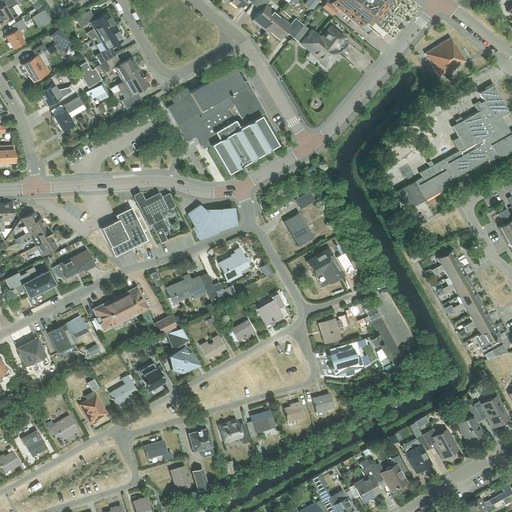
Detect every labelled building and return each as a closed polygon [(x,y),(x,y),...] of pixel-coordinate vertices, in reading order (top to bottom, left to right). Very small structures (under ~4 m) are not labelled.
[(0,0),(0,4),(1,6),(0,6),(0,24),(10,18),(15,15),(20,12),(15,4),(20,1),(18,0),(0,0)] [(254,0),(252,4),(259,10),(252,20),(264,30),(265,28),(276,15),(264,5),(268,0),(254,0)] [(314,0),(307,0),(304,4),(311,9),(317,2),(314,0)] [(331,0),(329,3),(357,26),(361,21),(366,25),(369,21),(374,24),(392,2),(389,0),(331,0)] [(323,2),(319,7),(330,15),(334,11),(323,2)] [(87,10),(74,18),(79,28),(88,22),(96,36),(112,26),(113,25),(105,11),(92,19),(87,10)] [(37,14),(31,18),(36,27),(48,19),(43,11),(37,14)] [(284,30),(292,36),(301,25),(293,18),(288,25),(276,15),(265,28),(278,38),(284,30)] [(20,35),(18,30),(22,28),(18,21),(9,27),(11,31),(3,36),(11,49),(21,42),(18,36),(20,35)] [(326,63),(335,50),(329,46),(333,41),(329,38),(337,27),(331,22),(323,33),(324,35),(321,39),(309,30),(309,31),(301,25),(292,36),(300,43),(326,63)] [(96,36),(93,37),(96,43),(99,41),(104,49),(98,53),(93,56),(98,64),(104,61),(114,55),(109,46),(120,40),(112,26),(96,36)] [(69,43),(57,29),(48,36),(54,43),(52,45),(58,52),(69,43)] [(423,53),(437,76),(463,61),(453,44),(452,45),(448,38),(423,53)] [(30,58),(20,64),(30,82),(41,75),(45,73),(46,71),(46,69),(44,65),(37,54),(42,52),(45,50),(41,44),(30,50),(33,56),(30,58)] [(98,64),(98,65),(101,71),(107,67),(109,70),(113,68),(120,81),(121,82),(137,72),(138,71),(130,57),(119,63),(114,55),(104,61),(98,64)] [(84,62),(74,68),(86,88),(91,86),(99,80),(100,80),(93,69),(89,71),(84,62)] [(205,138),(225,173),(274,144),(257,115),(263,112),(245,80),(240,82),(231,66),(188,92),(185,88),(176,93),(179,98),(165,106),(185,140),(194,135),(197,138),(198,138),(200,142),(205,138)] [(120,81),(114,85),(122,99),(119,100),(124,110),(130,106),(140,100),(135,92),(145,86),(137,72),(121,82),(120,81)] [(92,88),(83,93),(87,100),(94,96),(97,101),(108,94),(106,92),(101,82),(100,83),(99,80),(91,86),(92,88)] [(50,84),(37,92),(45,106),(58,98),(68,92),(65,88),(54,91),(50,84)] [(420,177),(413,181),(423,199),(424,199),(450,184),(448,179),(453,176),(453,177),(484,159),(486,163),(495,158),(496,159),(511,149),(511,131),(509,133),(499,116),(506,112),(491,85),(477,92),(482,101),(478,103),(477,101),(471,104),(476,111),(460,120),(458,117),(458,118),(454,120),(453,120),(455,123),(449,126),(455,137),(450,140),(456,151),(437,161),(431,165),(428,160),(425,162),(428,167),(417,172),(420,177)] [(71,124),(64,113),(81,104),(76,97),(60,106),(62,110),(51,116),(60,131),(71,124)] [(0,162),(11,162),(10,150),(10,145),(0,145),(0,162)] [(380,169),(375,172),(380,182),(385,179),(380,169)] [(394,192),(403,208),(404,210),(407,208),(423,199),(413,181),(408,184),(394,192)] [(292,199),(297,208),(298,210),(313,201),(307,191),(292,199)] [(146,204),(139,208),(147,224),(147,225),(149,224),(159,242),(164,239),(161,233),(167,230),(157,212),(164,209),(165,210),(168,208),(173,206),(167,193),(159,197),(158,194),(157,193),(157,194),(144,201),(146,204)] [(9,203),(0,202),(0,230),(2,231),(1,220),(9,220),(9,219),(9,206),(9,203)] [(194,208),(187,214),(193,228),(193,229),(197,238),(212,232),(213,230),(231,223),(228,210),(216,211),(216,213),(214,213),(202,214),(203,212),(200,208),(197,206),(194,208)] [(115,220),(99,228),(113,257),(145,240),(131,212),(129,208),(129,207),(127,208),(113,215),(115,220)] [(508,215),(505,208),(504,208),(500,210),(504,217),(508,215)] [(504,217),(500,210),(496,213),(500,219),(504,217)] [(26,231),(17,236),(19,239),(44,227),(38,216),(35,218),(32,212),(22,217),(20,219),(23,224),(26,231)] [(297,212),(282,221),(286,230),(288,229),(297,245),(296,246),(311,238),(297,212)] [(511,231),(506,221),(496,226),(505,243),(511,239),(511,231)] [(44,227),(19,239),(20,243),(29,238),(33,245),(49,237),(44,227)] [(33,245),(24,249),(25,253),(34,248),(38,255),(54,247),(49,237),(33,245)] [(233,254),(216,263),(222,274),(222,275),(221,275),(225,283),(235,278),(233,273),(236,271),(246,266),(237,248),(231,250),(233,254)] [(455,258),(449,248),(434,257),(438,264),(440,267),(455,258)] [(305,262),(313,276),(320,272),(327,283),(342,275),(327,249),(305,262)] [(61,278),(64,277),(64,278),(82,268),(83,270),(92,265),(85,251),(76,255),(51,268),(56,276),(59,277),(61,278)] [(440,267),(438,264),(433,267),(436,272),(441,269),(445,276),(460,268),(455,258),(440,267)] [(14,273),(2,279),(8,290),(14,287),(14,288),(16,291),(21,288),(26,297),(51,284),(45,271),(29,280),(27,277),(34,273),(31,267),(24,270),(25,273),(16,277),(14,273)] [(465,277),(460,268),(445,276),(449,283),(450,285),(465,277)] [(203,294),(196,276),(188,279),(186,273),(181,275),(182,280),(164,287),(171,303),(190,295),(192,299),(203,294)] [(450,285),(449,283),(444,285),(447,291),(451,288),(455,295),(470,286),(465,277),(450,285)] [(217,282),(204,288),(210,302),(229,295),(226,288),(220,290),(217,282)] [(476,296),(470,286),(455,295),(459,302),(461,304),(476,296)] [(101,327),(133,311),(134,312),(144,307),(136,291),(128,295),(126,292),(92,309),(96,317),(101,327)] [(254,309),(252,311),(255,317),(257,315),(263,325),(280,315),(276,308),(282,305),(276,293),(269,297),(270,299),(253,309),(254,309)] [(476,296),(461,304),(459,302),(454,304),(457,310),(462,307),(466,314),(481,305),(476,296)] [(371,303),(361,308),(364,313),(373,308),(371,303)] [(486,315),(481,305),(466,314),(469,321),(471,323),(486,315)] [(376,313),(373,308),(364,313),(367,318),(376,313)] [(367,318),(369,323),(379,318),(376,313),(367,318)] [(177,315),(171,317),(174,324),(180,321),(177,315)] [(343,315),(336,317),(337,320),(333,321),(333,319),(317,323),(323,343),(335,340),(333,334),(337,333),(335,328),(346,325),(343,315)] [(476,333),(491,325),(486,315),(471,323),(469,321),(465,323),(468,328),(472,326),(476,333)] [(167,316),(153,323),(159,334),(173,327),(167,316)] [(56,353),(69,347),(63,334),(81,325),(77,317),(46,333),(56,353)] [(95,330),(101,327),(96,317),(91,320),(95,330)] [(379,318),(369,323),(372,328),(382,323),(379,318)] [(246,320),(229,330),(235,341),(252,331),(246,320)] [(384,328),(382,323),(372,328),(375,333),(384,328)] [(477,334),(472,336),(480,351),(499,341),(496,336),(497,335),(491,325),(476,333),(477,334)] [(93,327),(86,330),(91,340),(97,337),(93,327)] [(178,327),(165,332),(169,341),(178,343),(186,339),(178,327)] [(384,328),(375,333),(377,338),(387,333),(384,328)] [(390,338),(387,333),(377,338),(380,343),(390,338)] [(204,341),(198,345),(205,358),(222,348),(215,335),(209,339),(211,343),(207,345),(204,341)] [(375,336),(370,339),(374,346),(379,343),(375,336)] [(390,338),(380,343),(383,348),(392,343),(390,338)] [(23,344),(16,348),(18,353),(18,356),(19,358),(22,362),(24,366),(43,356),(41,351),(40,347),(39,345),(37,344),(37,343),(35,339),(26,343),(25,343),(24,343),(23,344)] [(146,339),(139,343),(146,355),(153,351),(146,339)] [(354,340),(326,349),(328,354),(326,355),(332,375),(345,374),(348,374),(350,373),(361,366),(354,340)] [(100,341),(92,345),(94,349),(102,345),(100,341)] [(395,348),(392,343),(383,348),(385,354),(395,348)] [(501,344),(490,350),(493,356),(505,352),(501,344)] [(180,373),(192,363),(182,347),(174,352),(173,351),(166,355),(167,355),(165,356),(171,370),(180,373)] [(388,359),(398,354),(395,348),(385,354),(388,359)] [(150,362),(134,371),(146,391),(162,382),(150,362)] [(130,397),(125,389),(131,385),(125,375),(120,379),(123,384),(107,393),(115,406),(130,397)] [(91,379),(85,383),(90,390),(96,387),(91,379)] [(96,418),(104,413),(91,391),(83,396),(85,400),(78,404),(88,421),(95,417),(96,418)] [(327,393),(310,398),(314,412),(331,407),(327,393)] [(10,394),(0,399),(0,406),(13,400),(10,394)] [(472,404),(472,405),(480,420),(485,417),(490,427),(506,418),(496,399),(492,402),(490,398),(478,405),(477,402),(472,404)] [(293,405),(282,408),(286,421),(302,417),(298,402),(292,403),(293,405)] [(481,434),(474,423),(480,420),(472,405),(466,408),(470,415),(455,424),(461,435),(462,435),(466,442),(472,438),(473,439),(481,434)] [(268,411),(249,416),(249,415),(249,416),(250,421),(245,423),(248,436),(255,435),(253,428),(256,427),(257,431),(273,427),(268,411)] [(51,425),(49,421),(45,423),(53,437),(58,434),(60,439),(75,430),(67,415),(51,425)] [(217,426),(222,442),(239,437),(241,444),(247,442),(243,425),(236,427),(234,420),(226,422),(226,423),(217,426)] [(206,428),(205,428),(185,433),(186,434),(191,452),(210,447),(205,429),(206,428)] [(34,429),(19,438),(23,445),(29,455),(34,452),(35,454),(45,448),(38,436),(34,429)] [(434,435),(431,429),(420,435),(423,440),(426,446),(431,443),(440,458),(456,449),(445,429),(434,435)] [(391,434),(386,437),(390,444),(395,441),(391,434)] [(426,446),(423,440),(420,435),(399,446),(414,472),(429,464),(421,449),(426,446)] [(169,452),(165,453),(161,440),(142,446),(146,458),(161,454),(162,460),(170,458),(169,452)] [(9,467),(10,468),(17,464),(10,452),(2,456),(1,455),(0,455),(0,467),(2,471),(9,467)] [(343,490),(348,500),(357,495),(360,501),(376,492),(371,484),(377,481),(369,467),(368,465),(365,459),(358,463),(361,469),(359,470),(364,479),(352,485),(352,486),(343,490)] [(225,475),(234,473),(230,460),(222,462),(225,475)] [(377,462),(369,467),(377,481),(382,479),(388,490),(404,482),(394,465),(382,471),(377,462)] [(182,465),(168,470),(173,487),(187,483),(182,465)] [(200,469),(191,471),(196,490),(206,488),(200,469)] [(316,475),(308,480),(319,500),(318,500),(319,502),(325,511),(352,511),(340,490),(328,497),(316,475)] [(498,487),(501,492),(497,494),(499,499),(511,493),(505,483),(498,487)] [(194,490),(187,492),(189,499),(196,497),(194,490)] [(511,498),(511,495),(511,493),(499,499),(502,504),(511,498)] [(148,511),(144,497),(131,501),(134,511),(148,511)] [(460,511),(477,511),(479,511),(484,508),(478,498),(459,508),(460,511)] [(325,511),(319,502),(318,500),(297,511),(325,511)]
